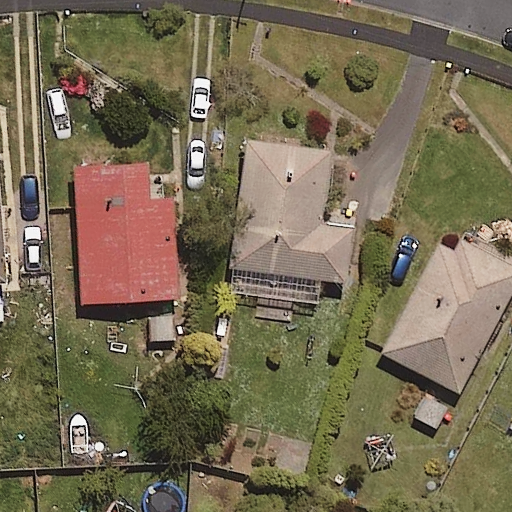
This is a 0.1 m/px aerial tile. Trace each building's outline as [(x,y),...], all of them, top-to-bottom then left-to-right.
[(327,126),(244,119),(230,279),(316,287),(318,263),(345,266),(350,209),(320,206),(327,126)] [(173,137),(73,141),(78,284),(176,281),(174,208),(184,208),(182,169),(174,169),(173,137)] [(511,267),(511,258),(435,219),(372,342),(453,383),(511,267)] [(178,296),(146,296),(146,334),(178,334),(178,296)] [(449,397),(420,382),(406,409),(436,424),(449,397)]
